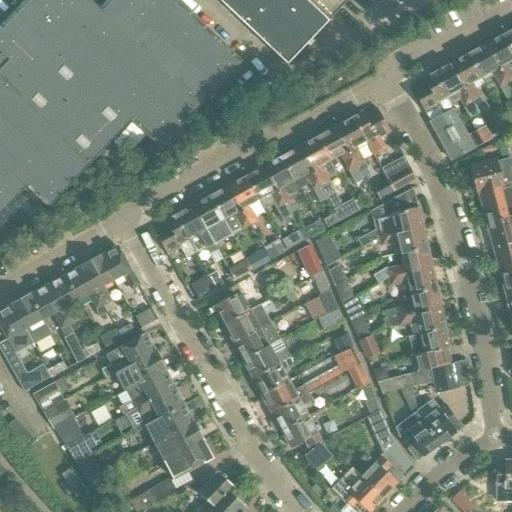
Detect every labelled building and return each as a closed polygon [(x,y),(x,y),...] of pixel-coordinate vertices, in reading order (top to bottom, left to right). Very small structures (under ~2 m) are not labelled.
[(23,0),(14,10),(131,121),(160,149),(201,105),(99,8),(91,0),(65,0),(64,2),(62,0),(23,0)] [(106,0),(99,8),(201,105),(243,61),(178,0),(106,0)] [(219,0),(287,65),(329,21),(348,0),(394,0),(399,5),(403,0),(219,0)] [(0,52),(8,60),(0,68),(0,79),(89,165),(131,121),(14,10),(0,25),(0,52)] [(511,49),(504,34),(485,44),(507,84),(511,80),(511,72),(507,63),(511,60),(511,49)] [(485,44),(468,53),(481,78),(491,72),(500,87),(508,101),(511,98),(511,92),(507,84),(485,44)] [(468,53),(452,62),(479,112),(488,108),(481,96),(479,97),(471,83),(481,78),(468,53)] [(432,73),(447,101),(450,105),(460,100),(464,107),(465,107),(470,117),(479,112),(452,62),(432,73)] [(447,101),(432,73),(423,78),(425,82),(412,89),(425,111),(451,160),(474,147),(450,105),(447,101)] [(0,161),(26,187),(48,208),(89,165),(0,79),(0,161)] [(362,112),(353,117),(366,141),(374,136),(375,139),(390,131),(377,109),(364,116),(362,112)] [(353,117),(335,126),(361,173),(369,169),(356,146),(366,141),(353,117)] [(335,126),(317,136),(330,160),(340,155),(349,170),(356,183),(363,179),(360,173),(361,173),(335,126)] [(472,134),(478,145),(492,137),(488,131),(486,127),(472,134)] [(488,131),(492,137),(499,133),(496,127),(488,131)] [(317,136),(299,146),(327,196),(328,197),(335,193),(320,166),(330,160),(317,136)] [(299,146),(282,156),(300,189),(310,184),(320,201),(327,196),(299,146)] [(282,156),(263,166),(291,216),(297,212),(291,202),(293,201),(290,195),(300,189),(282,156)] [(381,169),(388,180),(394,191),(416,179),(404,157),(381,169)] [(469,167),(476,192),(510,183),(511,182),(511,170),(509,159),(497,163),(496,159),(469,167)] [(0,215),(26,187),(0,161),(0,215)] [(246,175),(259,199),(264,209),(273,204),(284,223),(292,218),(291,216),(263,166),(246,175)] [(246,175),(228,185),(250,225),(257,221),(249,205),(259,199),(246,175)] [(394,191),(388,180),(374,187),(380,199),(394,191)] [(479,193),(486,222),(511,215),(511,192),(510,183),(476,192),(477,194),(479,193)] [(228,185),(210,195),(232,235),(250,225),(228,185)] [(360,248),(379,238),(422,228),(413,188),(371,211),(377,230),(358,239),(360,248)] [(210,195),(193,205),(214,244),(222,240),(232,235),(210,195)] [(358,209),(359,210),(369,205),(364,196),(354,201),(354,202),(358,209)] [(334,209),(336,213),(341,221),(359,210),(358,209),(354,202),(354,201),(353,199),(334,209)] [(174,215),(195,253),(206,247),(214,261),(221,257),(214,244),(193,205),(174,215)] [(341,221),(336,213),(324,220),(328,228),(341,221)] [(186,258),(195,253),(174,215),(165,220),(168,224),(155,231),(167,254),(181,247),(186,258)] [(511,215),(486,222),(494,252),(511,247),(511,215)] [(299,231),(300,232),(304,240),(304,241),(322,231),(316,221),(299,231)] [(398,242),(401,254),(427,248),(422,228),(379,238),(381,246),(398,242)] [(304,240),(300,232),(283,242),(287,249),(304,240)] [(265,249),(270,259),(270,260),(286,252),(279,240),(264,248),(265,249)] [(309,278),(312,276),(321,272),(322,272),(310,244),(297,252),(309,278)] [(117,246),(100,256),(113,281),(124,275),(132,289),(139,285),(117,246)] [(511,247),(494,252),(502,283),(511,279),(511,247)] [(378,284),(388,278),(432,268),(427,248),(401,254),(404,266),(386,270),(374,277),(378,284)] [(265,249),(246,260),(248,264),(251,270),(254,269),(270,260),(270,259),(265,249)] [(100,256),(82,266),(108,313),(115,309),(111,300),(110,301),(103,287),(113,281),(100,256)] [(228,269),(231,273),(234,279),(251,270),(248,264),(246,260),(228,269)] [(82,266),(65,275),(78,300),(89,295),(101,317),(108,313),(82,266)] [(328,271),(334,284),(345,278),(338,266),(328,271)] [(408,283),(411,294),(437,288),(432,268),(388,278),(391,287),(408,283)] [(216,272),(208,276),(214,287),(215,290),(224,285),(216,272)] [(312,276),(320,295),(329,291),(321,272),(312,276)] [(65,275),(46,286),(68,325),(71,332),(79,327),(68,306),(78,300),(65,275)] [(214,287),(208,276),(191,286),(199,299),(201,298),(200,295),(214,287)] [(336,290),(342,304),(354,297),(352,293),(345,281),(347,280),(345,278),(334,284),(336,290)] [(508,313),(511,312),(511,279),(502,283),(510,312),(508,313)] [(214,306),(224,325),(250,310),(236,285),(224,292),(228,298),(214,306)] [(46,286),(30,295),(43,320),(52,315),(56,322),(58,322),(61,328),(68,325),(46,286)] [(385,311),(387,320),(441,307),(437,288),(411,294),(413,305),(385,311)] [(318,296),(327,315),(337,310),(329,291),(320,295),(318,296)] [(43,320),(30,295),(11,305),(33,344),(40,340),(32,326),(43,320)] [(342,304),(349,321),(365,312),(358,298),(355,299),(354,297),(342,304)] [(224,325),(233,342),(270,322),(261,304),(250,310),(224,325)] [(33,344),(11,305),(0,311),(0,325),(7,339),(0,343),(0,349),(25,392),(50,377),(47,371),(43,364),(27,374),(16,354),(33,344)] [(417,322),(420,333),(446,327),(441,307),(387,320),(389,328),(417,322)] [(136,316),(142,327),(156,319),(150,308),(136,316)] [(337,310),(327,315),(319,319),(324,330),(343,322),(337,310)] [(350,323),(359,340),(369,334),(361,318),(367,316),(365,312),(349,321),(350,323)] [(233,342),(243,360),(280,339),(270,322),(233,342)] [(131,324),(118,331),(122,339),(135,332),(131,324)] [(446,327),(420,333),(409,338),(417,372),(422,370),(451,364),(447,349),(451,348),(446,327)] [(122,339),(118,331),(116,328),(100,337),(105,348),(122,339)] [(87,358),(83,351),(73,334),(64,339),(78,363),(87,358)] [(109,366),(101,370),(106,379),(116,373),(156,352),(146,334),(121,347),(104,356),(109,366)] [(333,341),(339,353),(351,348),(352,348),(353,347),(347,334),(333,341)] [(369,334),(359,340),(367,357),(378,353),(369,334)] [(243,360),(252,377),(289,356),(280,339),(243,360)] [(98,343),(83,351),(87,358),(101,350),(98,343)] [(339,353),(335,356),(340,367),(356,360),(351,348),(339,353)] [(125,390),(125,391),(165,369),(156,352),(116,373),(125,389),(125,390)] [(252,377),(262,395),(288,381),(283,371),(294,365),(289,356),(252,377)] [(64,362),(47,371),(50,377),(51,377),(68,368),(64,362)] [(422,370),(425,380),(432,378),(435,394),(458,389),(453,363),(451,364),(422,370)] [(359,365),(315,389),(309,392),(313,400),(352,378),(358,389),(369,383),(359,365)] [(376,371),(379,383),(390,380),(387,368),(376,371)] [(122,416),(134,410),(175,387),(165,369),(125,391),(126,392),(125,392),(131,402),(118,409),(122,416)] [(379,383),(378,383),(378,385),(379,384),(382,394),(413,385),(410,375),(398,378),(390,380),(379,383)] [(272,412),(309,392),(315,389),(312,383),(305,386),(305,385),(294,391),(288,381),(262,395),(272,412)] [(33,394),(42,410),(63,398),(55,383),(33,394)] [(154,408),(159,418),(184,405),(175,387),(134,410),(138,416),(154,408)] [(272,412),(281,430),(308,416),(302,407),(313,401),(313,400),(309,392),(272,412)] [(63,398),(42,410),(53,430),(74,418),(63,398)] [(417,414),(422,420),(439,445),(463,428),(445,404),(439,408),(432,399),(416,410),(417,411),(417,414)] [(145,426),(154,443),(194,422),(184,405),(159,418),(145,426)] [(385,453),(362,477),(384,497),(403,477),(400,474),(411,464),(395,443),(392,440),(380,411),(370,415),(371,416),(367,418),(379,447),(385,453)] [(308,416),(281,430),(291,449),(305,441),(309,448),(321,441),(308,416)] [(6,427),(24,445),(25,444),(32,437),(15,419),(6,427)] [(63,448),(65,447),(83,438),(73,419),(53,430),(63,448)] [(439,445),(422,420),(399,437),(416,462),(439,445)] [(154,443),(164,460),(203,439),(194,422),(154,443)] [(83,438),(65,447),(76,463),(89,456),(92,454),(83,438)] [(203,439),(164,460),(174,479),(213,458),(203,439)] [(307,456),(324,473),(338,459),(336,457),(338,456),(324,444),(323,444),(321,442),(307,456)] [(87,480),(99,473),(89,456),(76,463),(80,470),(87,480)] [(505,488),(511,487),(511,460),(505,461),(505,465),(496,465),(497,484),(505,484),(505,488)] [(71,468),(61,474),(74,495),(84,488),(71,468)] [(99,473),(87,480),(86,480),(98,498),(111,491),(100,472),(99,473)] [(199,511),(209,511),(230,491),(234,487),(218,473),(199,493),(209,502),(199,511)] [(337,493),(357,511),(370,511),(384,497),(362,477),(361,478),(350,489),(342,481),(334,488),(338,492),(337,493)] [(149,491),(155,502),(177,489),(170,478),(149,491)] [(139,511),(155,502),(149,491),(132,501),(138,511),(139,511)] [(238,511),(240,510),(244,505),(230,491),(209,511),(238,511)]
